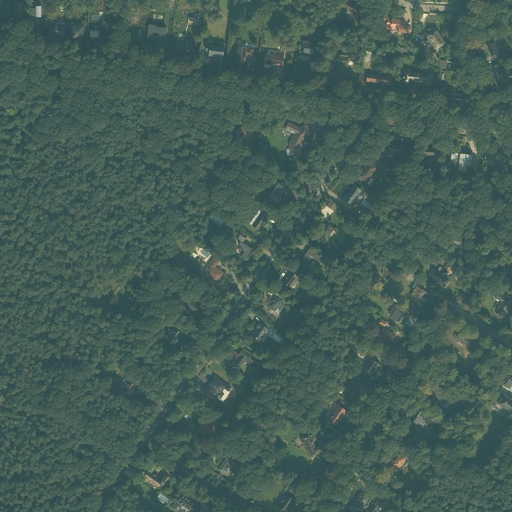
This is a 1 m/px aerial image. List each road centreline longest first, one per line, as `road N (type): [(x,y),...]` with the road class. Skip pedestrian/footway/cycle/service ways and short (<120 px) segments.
road 1 (residential): [(370,118),(142,437)]
road 2 (residential): [(370,118),(74,80),(0,79)]
road 3 (residential): [(312,511),(455,310)]
road 4 (residential): [(510,133),(370,118)]
road 5 (residential): [(251,511),(142,437)]
